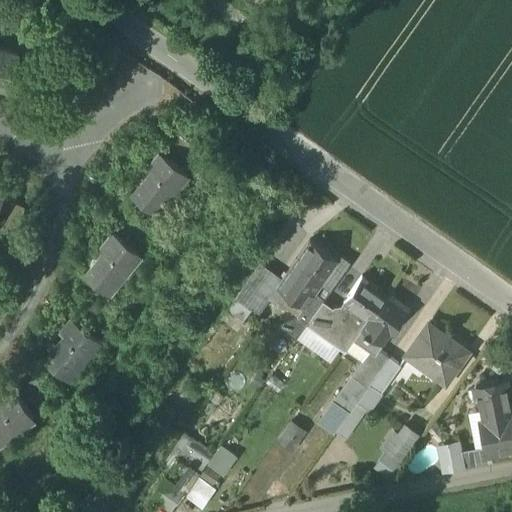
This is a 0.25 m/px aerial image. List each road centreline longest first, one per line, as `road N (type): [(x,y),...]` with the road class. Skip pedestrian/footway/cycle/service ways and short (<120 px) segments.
road 1 (residential): [(511,304),(80,0)]
road 2 (unclassified): [(511,466),(288,511)]
